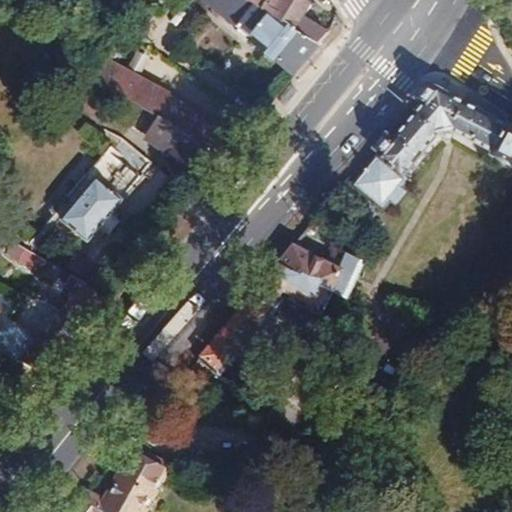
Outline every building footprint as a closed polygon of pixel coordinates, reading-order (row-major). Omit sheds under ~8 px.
[(246,0),(203,0),(249,35),(296,73),(319,47),(317,46),(295,31),(296,29),(266,10),(264,13),(255,7),(255,6),(246,0)] [(246,0),(255,6),(255,7),(264,13),(266,10),(296,29),(295,31),(317,46),(328,33),(305,18),(312,5),(304,0),(278,0),(279,0),(278,0),(246,0)] [(185,129),(228,153),(243,136),(105,61),(94,79),(185,129)] [(496,152),(494,155),(511,164),(511,125),(429,83),(415,100),(422,105),(395,138),(388,133),(373,150),(380,155),(378,158),(377,156),(353,184),(382,208),(389,199),(395,204),(406,192),(400,187),(407,179),(405,177),(440,134),(455,131),(496,152)] [(183,167),(203,183),(228,153),(185,129),(168,151),(172,154),(170,156),(173,159),(173,164),(177,169),(183,167)] [(64,194),(50,210),(55,214),(61,219),(62,220),(89,242),(102,227),(109,233),(118,221),(111,215),(124,200),(122,199),(153,162),(123,139),(103,163),(108,167),(98,179),(96,178),(95,181),(88,175),(68,198),(64,194)] [(55,214),(36,237),(42,241),(61,219),(55,214)] [(36,237),(26,249),(32,252),(42,241),(36,237)] [(26,249),(13,242),(6,254),(31,268),(35,262),(39,256),(32,252),(26,249)] [(201,357),(219,372),(284,293),(320,311),(330,291),(344,298),(361,261),(347,255),(342,267),(295,244),(201,357)] [(39,256),(35,262),(44,267),(47,261),(39,256)] [(110,296),(47,261),(44,267),(41,272),(56,281),(52,288),(70,302),(67,307),(63,312),(37,343),(23,333),(25,331),(9,321),(0,335),(0,349),(44,373),(110,296)] [(63,312),(67,307),(40,292),(36,299),(48,304),(63,312)] [(109,501),(90,490),(72,511),(143,511),(163,475),(132,458),(109,501)]
